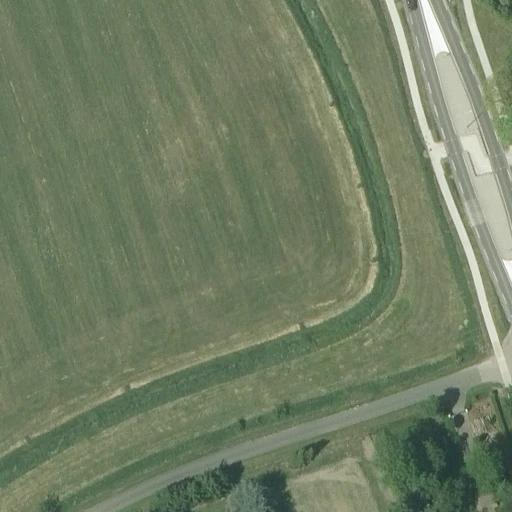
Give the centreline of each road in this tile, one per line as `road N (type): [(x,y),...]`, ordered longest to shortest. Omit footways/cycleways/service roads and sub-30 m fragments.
road 1 (unclassified): [(104,511),(174,473),(511,362)]
road 2 (primary): [(424,4),(437,97),(493,259),(511,284)]
road 3 (primary): [(511,211),(468,77),(424,4)]
